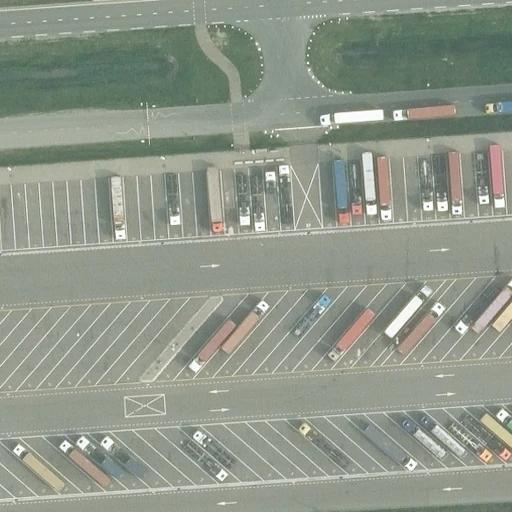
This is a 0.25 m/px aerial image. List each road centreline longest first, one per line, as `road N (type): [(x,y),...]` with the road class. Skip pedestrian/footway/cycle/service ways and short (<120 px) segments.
road 1 (unclassified): [(0,133),(288,113)]
road 2 (unclassified): [(0,25),(281,5)]
road 3 (unclassified): [(288,113),(511,98)]
